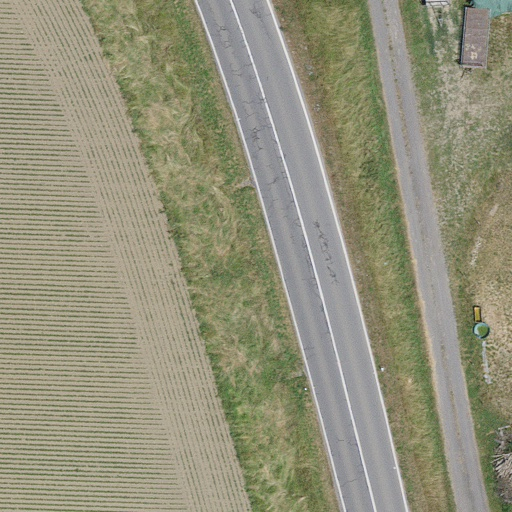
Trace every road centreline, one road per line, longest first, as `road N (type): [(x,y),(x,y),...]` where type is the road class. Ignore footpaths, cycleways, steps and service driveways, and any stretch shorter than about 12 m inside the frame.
road 1 (secondary): [(233,0),(297,182),(375,511)]
road 2 (unclassified): [(378,0),(473,511)]
